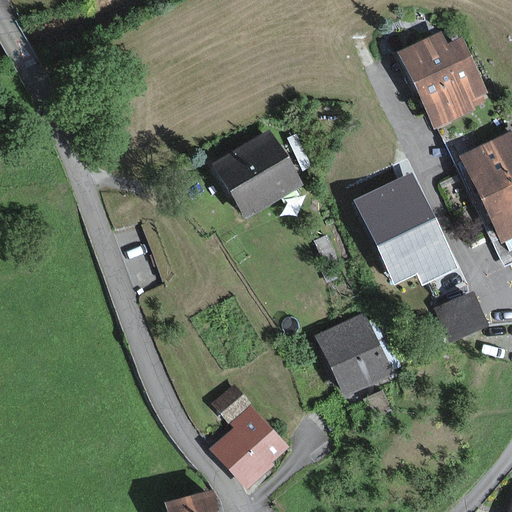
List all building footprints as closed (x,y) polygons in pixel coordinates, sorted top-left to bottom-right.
[(422,62),(408,69),(420,95),(430,115),(444,109),(448,117),(483,101),(457,45),(443,52),(437,40),(416,49),(422,62)] [(288,144),(299,168),(307,163),(294,136),(288,144)] [(457,173),(472,204),(511,184),(511,136),(459,162),(461,166),(463,170),(457,173)] [(266,137),(214,168),(243,216),(295,186),(279,160),(266,137)] [(408,181),(360,203),(389,263),(409,253),(421,279),(449,266),(429,224),(408,181)] [(495,236),(504,254),(511,250),(511,184),(472,204),(487,235),(493,232),(495,236)] [(162,218),(141,226),(161,282),(182,274),(162,218)] [(450,340),(479,329),(468,301),(439,312),(450,340)] [(350,327),(320,340),(343,392),(361,385),(390,372),(369,323),(352,331),(350,327)] [(214,406),(227,421),(247,404),(233,389),(214,406)] [(235,438),(218,453),(243,482),(284,446),(249,408),(229,426),(238,435),(235,438)] [(215,511),(212,495),(163,508),(164,511),(215,511)]
